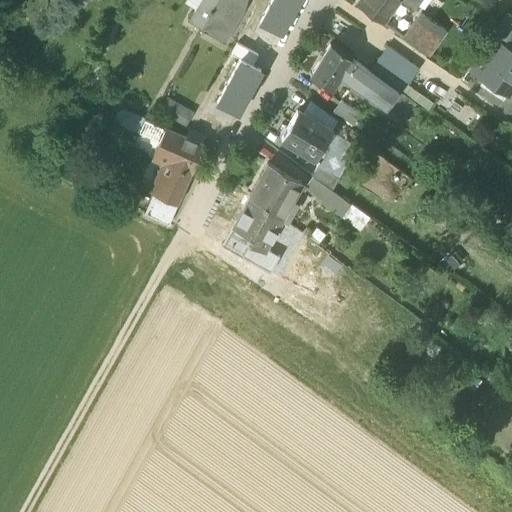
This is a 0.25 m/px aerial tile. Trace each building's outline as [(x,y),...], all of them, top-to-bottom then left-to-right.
[(186,0),(185,3),(197,10),(202,0),(186,0)] [(201,30),(218,3),(212,0),(202,0),(197,10),(189,22),(201,30)] [(219,0),(218,3),(241,10),(243,0),(219,0)] [(272,0),(260,22),(281,33),(298,0),(272,0)] [(392,11),(399,0),(360,0),(357,5),(383,23),(386,19),(388,21),(394,12),(392,11)] [(399,0),(416,11),(422,0),(399,0)] [(241,10),(218,3),(201,30),(221,42),(241,10)] [(403,38),(428,56),(446,31),(421,13),(403,38)] [(484,79),(508,95),(511,89),(511,16),(507,14),(469,70),(484,79)] [(230,54),(240,59),(251,65),(257,55),(235,43),(230,54)] [(341,76),(345,78),(355,63),(330,45),(311,76),(332,90),(341,76)] [(387,46),(377,61),(405,82),(416,67),(387,46)] [(251,65),(240,59),(217,103),(237,114),(261,70),(251,65)] [(399,91),(405,82),(377,61),(370,70),(399,91)] [(345,78),(386,109),(397,93),(355,63),(345,78)] [(504,101),(508,95),(484,79),(480,86),(504,101)] [(399,91),(409,98),(416,104),(425,110),(431,101),(405,82),(399,91)] [(399,91),(397,93),(386,109),(393,113),(397,116),(409,98),(399,91)] [(193,111),(167,96),(159,111),(185,126),(193,111)] [(416,104),(409,98),(397,116),(405,122),(416,104)] [(302,113),(332,131),(338,120),(310,99),(302,113)] [(334,112),(354,126),(361,115),(341,101),(334,112)] [(129,129),(138,132),(144,118),(120,109),(115,120),(130,127),(129,129)] [(281,139),(320,161),(328,148),(324,146),(332,131),(302,113),(297,111),(281,139)] [(165,128),(144,118),(138,132),(155,139),(157,134),(161,136),(165,128)] [(153,156),(167,162),(190,172),(192,173),(204,145),(165,128),(161,136),(153,156)] [(328,148),(320,161),(317,166),(339,179),(358,145),(332,131),(324,146),(328,148)] [(178,201),(190,172),(167,162),(153,193),(177,203),(178,201)] [(262,173),(250,195),(285,222),(296,202),(291,200),(301,182),(268,164),(262,173)] [(311,175),(313,176),(332,190),(339,179),(317,166),(311,175)] [(305,187),(324,202),(332,190),(313,176),(305,187)] [(324,202),(335,210),(343,199),(332,190),(324,202)] [(144,213),(169,225),(179,202),(178,201),(177,203),(153,193),(144,213)] [(280,232),(285,222),(250,195),(234,225),(249,233),(246,239),(250,242),(264,249),(274,229),(280,232)] [(349,203),(343,199),(335,210),(340,214),(349,203)] [(349,203),(340,214),(361,229),(370,218),(349,203)] [(222,247),(241,257),(250,242),(246,239),(249,233),(234,225),(222,247)] [(464,262),(455,251),(445,260),(454,270),(464,262)]
